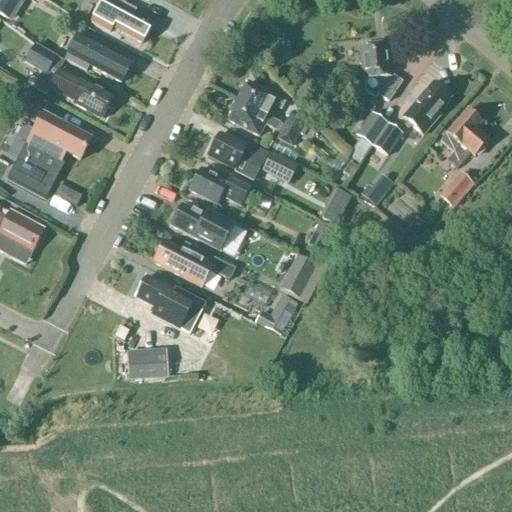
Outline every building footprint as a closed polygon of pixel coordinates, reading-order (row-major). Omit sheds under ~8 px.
[(100,7),(91,24),(109,34),(112,30),(141,46),(150,29),(132,19),(136,12),(113,0),(97,0),(95,5),(100,7)] [(86,74),(88,69),(120,85),(130,66),(77,38),(64,63),(86,74)] [(388,104),(402,84),(391,77),(390,64),(388,64),(386,47),(360,50),(363,83),(382,81),(383,89),(378,97),(388,104)] [(24,65),(46,77),(56,59),(34,48),(24,65)] [(73,106),(101,121),(112,100),(84,85),(84,86),(59,73),(49,91),(74,104),(73,106)] [(247,85),(238,103),(268,119),(278,101),(247,85)] [(411,109),(401,121),(411,129),(419,137),(451,100),(449,99),(449,95),(444,91),(440,91),(432,85),(411,109)] [(37,127),(7,183),(45,204),(64,168),(60,166),(66,155),(79,162),(90,142),(42,117),(48,105),(27,94),(15,116),(37,127)] [(280,125),(268,119),(238,103),(228,123),(258,139),(264,128),(275,134),(280,125)] [(489,142),(483,137),(476,131),(481,124),(467,112),(446,136),(447,136),(440,144),(453,156),(447,163),(457,172),(471,156),(474,159),(489,142)] [(290,117),(284,128),(298,136),(304,124),(290,117)] [(371,148),(386,126),(372,117),(357,138),(360,140),(348,158),(358,166),(371,148)] [(401,137),(386,126),(371,148),(386,158),(401,137)] [(292,148),(298,136),(284,128),(277,141),(292,148)] [(218,136),(207,158),(254,182),(266,157),(248,147),(246,150),(218,136)] [(297,168),(271,155),(261,174),(287,187),(297,168)] [(230,178),(226,186),(200,172),(189,193),(217,208),(221,200),(240,210),(251,189),(230,178)] [(440,199),(452,209),(453,210),(473,188),(459,176),(440,199)] [(336,229),(351,199),(338,192),(323,222),(336,229)] [(181,207),(170,229),(198,243),(198,242),(232,260),(246,234),(207,214),(204,219),(181,207)] [(0,238),(31,254),(42,232),(9,215),(5,223),(0,219),(0,238)] [(180,252),(164,244),(153,265),(181,280),(202,291),(210,274),(229,283),(235,271),(184,245),(180,252)] [(315,268),(297,259),(280,291),(298,301),(315,268)] [(136,297),(134,300),(155,311),(151,318),(189,337),(206,306),(175,290),(173,293),(146,279),(141,288),(139,289),(136,295),(136,297)] [(246,299),(268,308),(274,294),(252,284),(246,299)] [(297,307),(281,298),(270,317),(261,312),(254,325),(280,339),(297,307)] [(166,355),(140,357),(126,358),(128,382),(168,380),(166,355)] [(12,410),(32,371),(20,365),(1,404),(12,410)]
